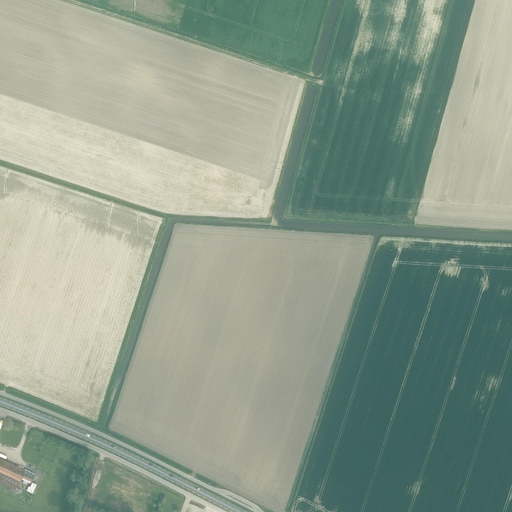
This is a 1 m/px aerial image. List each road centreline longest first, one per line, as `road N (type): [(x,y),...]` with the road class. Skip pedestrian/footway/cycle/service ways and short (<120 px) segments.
road 1 (unclassified): [(0,392),(260,511)]
road 2 (track): [(69,0),(325,83)]
road 3 (primary): [(238,511),(113,448),(0,403)]
road 4 (unclassified): [(221,511),(0,410)]
